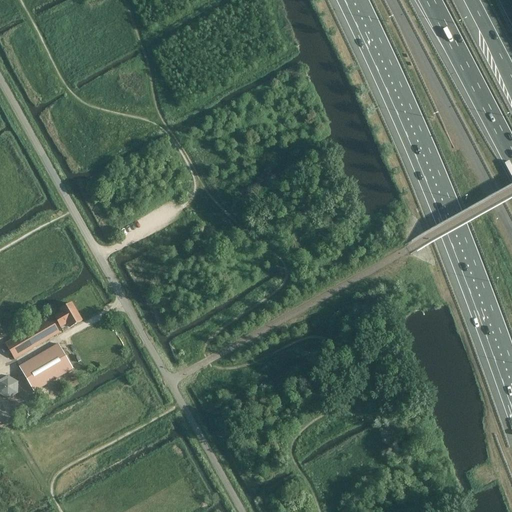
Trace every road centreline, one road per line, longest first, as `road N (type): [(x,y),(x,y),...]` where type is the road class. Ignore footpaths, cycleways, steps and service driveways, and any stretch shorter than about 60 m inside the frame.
road 1 (unknown): [(124,0),(155,104),(203,189),(286,269),(276,292),(208,341),(211,365),(263,358),(310,336),(331,339),(357,365),(360,388),(292,443),(318,511)]
road 2 (motorway): [(351,0),(399,96),(511,389)]
road 3 (unclassified): [(141,333),(0,81)]
road 4 (motorway): [(511,230),(390,0)]
road 5 (motorway): [(430,0),(511,151)]
